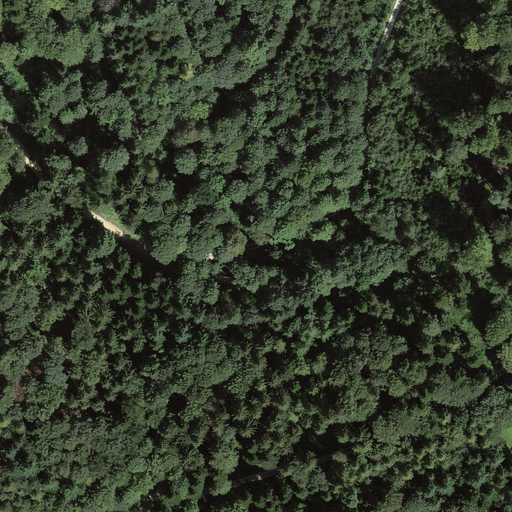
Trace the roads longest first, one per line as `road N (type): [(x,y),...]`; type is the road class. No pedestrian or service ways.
road 1 (track): [(64,511),(201,492),(337,455),(511,362)]
road 2 (track): [(157,259),(232,250),(338,208),(361,168),(365,94),(399,0)]
road 3 (track): [(511,256),(447,272),(285,284),(193,274),(157,259)]
road 4 (track): [(88,0),(142,134),(157,259)]
road 5 (track): [(172,0),(201,58),(232,79),(274,52),(298,0)]
road 6 (track): [(157,259),(70,203),(0,130)]
